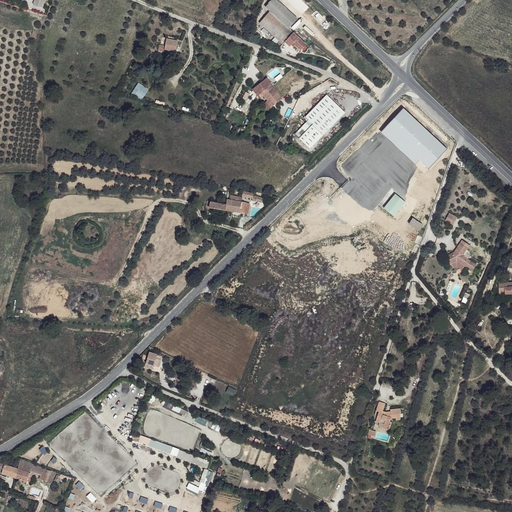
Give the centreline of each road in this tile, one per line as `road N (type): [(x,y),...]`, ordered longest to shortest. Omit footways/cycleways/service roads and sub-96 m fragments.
road 1 (tertiary): [(377,105),(122,372)]
road 2 (residential): [(133,0),(331,75),(377,105)]
road 3 (unclassified): [(122,372),(347,467)]
road 4 (unclassified): [(347,467),(412,271)]
road 5 (track): [(412,271),(511,385)]
road 6 (residential): [(459,132),(412,271)]
road 7 (tertiary): [(122,372),(0,449)]
